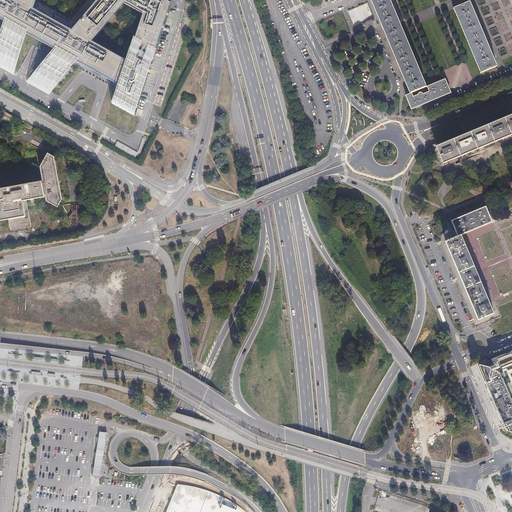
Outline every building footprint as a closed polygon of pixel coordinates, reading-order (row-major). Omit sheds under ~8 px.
[(0,0),(0,21),(5,24),(6,23),(7,23),(6,26),(0,42),(0,66),(14,74),(27,34),(28,35),(27,37),(55,52),(56,51),(57,51),(30,83),(50,94),(52,92),(77,63),(83,66),(95,73),(93,76),(101,80),(102,77),(120,87),(114,106),(134,117),(171,6),(160,0),(100,0),(72,33),(34,12),(38,0),(0,0)] [(369,0),(370,1),(371,3),(371,4),(372,6),(373,7),(374,9),(374,10),(375,12),(375,13),(376,15),(377,16),(378,18),(378,19),(379,21),(379,22),(379,23),(380,25),(381,26),(382,28),(382,29),(383,31),(383,32),(384,34),(384,35),(385,37),(386,38),(387,40),(387,41),(387,42),(388,43),(388,44),(389,46),(390,47),(391,50),(392,53),(392,54),(393,56),(394,57),(395,59),(395,60),(396,62),(396,63),(397,64),(397,65),(398,66),(398,68),(399,69),(399,70),(407,88),(409,93),(409,94),(426,87),(425,84),(424,83),(423,81),(423,80),(422,78),(422,77),(421,75),(420,74),(419,72),(419,71),(418,69),(418,68),(417,65),(416,64),(415,62),(414,59),(414,58),(413,56),(413,55),(412,53),(411,52),(410,50),(410,49),(409,47),(409,46),(408,44),(407,43),(406,40),(405,37),(405,36),(404,34),(403,33),(402,31),(402,30),(401,28),(401,27),(400,25),(399,24),(399,22),(398,21),(397,19),(397,18),(396,16),(396,15),(395,12),(394,12),(393,9),(393,8),(392,6),(392,5),(391,3),(390,2),(389,0),(369,0)] [(470,2),(453,9),(454,10),(454,12),(455,13),(456,15),(456,16),(457,18),(457,19),(458,21),(459,22),(460,25),(460,26),(461,28),(461,29),(462,31),(462,32),(463,34),(464,35),(465,37),(465,38),(466,41),(467,44),(468,44),(469,47),(469,48),(470,50),(470,51),(471,53),(472,54),(472,56),(473,57),(474,59),(474,60),(475,62),(475,63),(476,66),(477,67),(478,69),(478,70),(479,72),(479,73),(496,66),(496,65),(495,62),(494,59),(493,59),(492,56),(492,55),(492,54),(491,53),(491,52),(490,50),(489,49),(489,47),(488,46),(487,44),(487,43),(486,41),(486,40),(485,37),(484,37),(483,34),(482,31),(482,30),(481,28),(481,27),(479,25),(479,24),(478,22),(478,21),(478,20),(477,19),(477,18),(476,16),(476,15),(475,14),(474,12),(474,11),(473,9),(473,8),(472,6),(471,5),(471,3),(470,2)] [(446,79),(426,87),(409,94),(406,95),(411,109),(425,104),(451,93),(446,79)] [(449,164),(448,161),(444,162),(437,146),(511,114),(511,110),(433,144),(442,166),(449,164)] [(511,134),(511,114),(507,116),(502,118),(501,119),(497,120),(487,124),(474,130),(472,131),(471,131),(458,137),(457,137),(451,139),(451,140),(437,146),(444,162),(448,161),(461,155),(475,150),(491,143),(508,136),(511,134)] [(42,182),(43,185),(45,198),(46,204),(57,211),(62,203),(54,160),(48,156),(40,170),(42,182)] [(40,182),(42,182),(40,170),(32,165),(31,167),(38,171),(40,182)] [(45,198),(43,185),(42,185),(41,185),(0,192),(0,223),(7,222),(9,233),(30,230),(25,203),(44,200),(44,199),(45,198)] [(459,228),(461,232),(492,219),(486,205),(481,207),(465,213),(458,216),(455,217),(458,225),(459,228)] [(439,223),(432,227),(435,234),(442,231),(439,223)] [(494,311),(461,232),(445,238),(447,242),(454,258),(460,273),(466,288),(474,305),(478,317),(494,311)] [(496,372),(498,371),(502,369),(511,364),(511,349),(511,350),(491,358),(486,360),(488,365),(489,367),(495,369),(496,372)] [(511,392),(511,388),(510,382),(505,384),(504,384),(501,376),(498,371),(496,372),(495,369),(489,367),(488,365),(477,362),(478,364),(504,428),(505,427),(506,429),(511,430),(511,404),(509,398),(508,395),(511,392)] [(473,457),(487,454),(485,446),(471,450),(473,457)] [(244,511),(232,502),(217,495),(205,490),(192,487),(177,485),(167,511),(244,511)]
